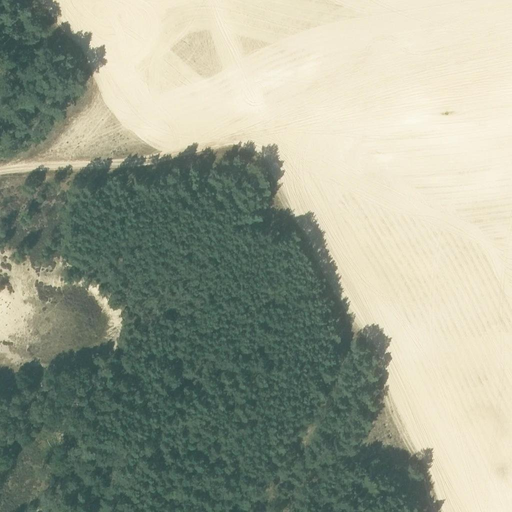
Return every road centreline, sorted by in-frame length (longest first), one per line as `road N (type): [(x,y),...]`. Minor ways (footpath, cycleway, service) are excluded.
road 1 (track): [(465,511),(394,363),(280,158),(276,130),(292,41),(330,0)]
road 2 (track): [(511,90),(136,159),(0,175)]
